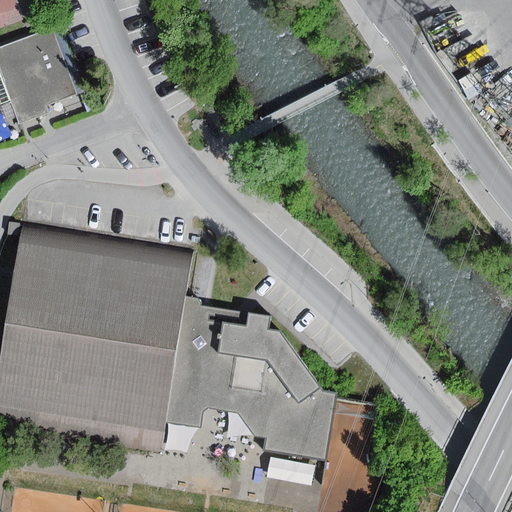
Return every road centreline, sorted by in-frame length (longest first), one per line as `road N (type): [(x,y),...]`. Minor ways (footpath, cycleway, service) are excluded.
road 1 (unclassified): [(102,0),(140,106),(189,170),(511,503)]
road 2 (residential): [(356,0),(511,217)]
